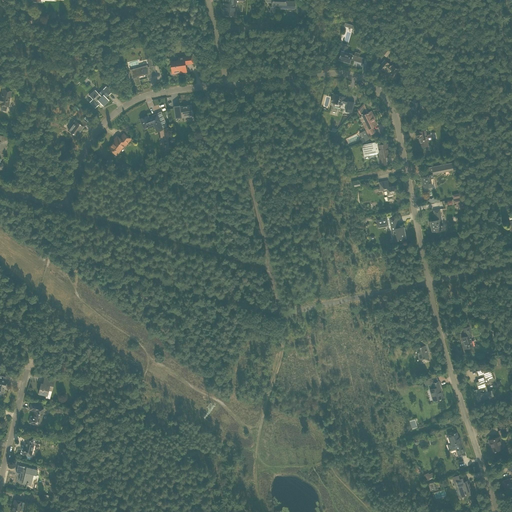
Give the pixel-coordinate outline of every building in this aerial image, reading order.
[(244,1),(244,0),(226,0),(226,4),(224,3),(224,7),(225,7),(225,10),(224,15),(226,15),(227,16),(227,15),(236,15),(236,4),(236,1),(244,1)] [(294,9),(295,2),(287,1),(286,0),(267,0),(267,2),(267,1),(272,1),(272,7),(270,7),(270,16),(273,16),(273,14),(275,14),(275,8),(294,9)] [(340,55),(339,60),(343,61),(344,60),(348,61),(348,62),(350,62),(351,58),(352,54),(346,52),(348,47),(342,45),(340,51),(341,51),(340,55)] [(386,47),(381,53),(386,57),(391,51),(386,47)] [(193,63),(192,56),(179,57),(179,60),(171,61),(173,73),(186,71),(185,64),(193,63)] [(386,74),(392,79),(399,71),(393,65),(392,66),(389,64),(385,60),(379,67),(384,71),(384,70),(386,73),(386,74)] [(147,78),(157,76),(154,65),(148,67),(147,65),(130,70),(132,77),(133,77),(136,86),(141,84),(138,77),(146,74),(147,78)] [(109,95),(111,92),(106,86),(103,89),(100,92),(102,94),(100,95),(95,90),(89,95),(92,99),(89,102),(95,108),(100,103),(103,106),(109,100),(106,97),(108,94),(109,95)] [(11,91),(3,89),(2,93),(1,97),(0,96),(0,104),(2,105),(1,110),(6,111),(7,106),(8,106),(11,91)] [(343,100),(344,97),(342,96),(342,93),(340,93),(339,95),(333,94),(331,102),(335,103),(334,106),(335,107),(335,108),(340,109),(340,108),(344,109),(344,112),(349,113),(349,111),(350,112),(352,112),(354,103),(343,100)] [(410,108),(413,115),(419,113),(418,110),(421,108),(417,97),(409,100),(412,107),(410,108)] [(181,106),(174,106),(176,121),(179,119),(179,117),(193,115),(192,105),(181,107),(181,106)] [(369,135),(375,132),(373,127),(377,125),(373,117),(374,117),(371,111),(360,117),(369,135)] [(159,120),(160,120),(157,114),(149,117),(148,115),(140,119),(144,128),(148,127),(148,126),(154,124),(157,131),(162,129),(159,120)] [(84,128),(87,123),(82,119),(79,123),(75,120),(68,130),(76,136),(82,127),(84,128)] [(426,135),(425,130),(416,132),(417,138),(419,137),(420,139),(418,139),(419,143),(421,143),(421,147),(428,145),(427,140),(432,140),(431,134),(426,135)] [(130,139),(124,134),(120,138),(118,137),(116,140),(115,140),(108,148),(112,152),(116,155),(125,143),(126,144),(130,139)] [(165,140),(164,140),(165,145),(166,145),(167,149),(173,148),(171,134),(164,135),(165,140)] [(362,143),(369,140),(366,134),(360,137),(362,143)] [(379,158),(380,166),(387,164),(385,157),(389,156),(388,148),(387,143),(374,146),(374,142),(362,145),(364,156),(377,154),(378,152),(379,152),(380,157),(379,158)] [(429,175),(426,175),(427,176),(421,177),(423,185),(425,185),(426,190),(433,189),(430,178),(433,178),(433,174),(456,170),(455,162),(427,167),(429,175)] [(381,182),(379,182),(380,191),(383,190),(383,192),(387,191),(388,195),(387,195),(388,201),(394,200),(394,201),(394,200),(393,194),(397,193),(396,185),(389,187),(388,181),(383,182),(381,182)] [(453,200),(454,204),(457,203),(458,209),(464,208),(462,198),(453,200)] [(430,221),(432,231),(441,230),(440,225),(443,225),(440,209),(434,210),(435,220),(430,221)] [(391,225),(394,242),(402,241),(401,239),(405,238),(403,227),(398,228),(396,217),(392,217),(391,215),(376,218),(378,227),(391,225)] [(465,349),(473,347),(470,336),(472,336),(469,326),(463,328),(465,336),(462,337),(465,349)] [(426,339),(418,341),(420,347),(416,348),(421,364),(430,361),(428,353),(430,352),(426,339)] [(484,368),(478,370),(480,375),(477,376),(479,381),(476,382),(479,391),(474,392),(477,402),(494,396),(492,390),(488,391),(485,382),(494,379),(492,371),(486,373),(484,368)] [(0,394),(3,396),(5,389),(6,389),(8,381),(4,380),(5,377),(0,375),(0,394)] [(52,391),(54,381),(44,378),(43,384),(41,383),(38,393),(47,395),(48,390),(52,391)] [(433,401),(443,398),(440,388),(441,388),(439,381),(433,383),(434,388),(430,389),(433,401)] [(40,406),(31,404),(30,409),(35,411),(33,418),(32,418),(30,417),(29,423),(34,424),(35,422),(40,423),(44,409),(39,408),(40,406)] [(410,421),(412,429),(418,427),(416,419),(410,421)] [(500,433),(507,431),(505,425),(498,427),(500,433)] [(450,443),(447,444),(449,452),(457,449),(459,457),(460,456),(465,455),(460,440),(461,440),(460,437),(458,437),(456,433),(452,434),(448,435),(450,443)] [(33,438),(27,437),(24,449),(23,449),(21,454),(31,457),(34,445),(32,444),(33,438)] [(493,451),(503,448),(499,437),(489,440),(493,451)] [(511,477),(507,479),(502,481),(505,489),(510,487),(511,486),(511,463),(506,466),(508,471),(510,471),(511,476),(511,477)] [(33,474),(36,475),(37,469),(23,466),(23,467),(18,465),(16,472),(20,473),(19,480),(23,481),(22,483),(27,484),(31,485),(33,474)] [(463,478),(453,481),(454,485),(456,485),(460,498),(472,494),(468,481),(465,482),(463,478)] [(436,481),(428,484),(431,492),(438,489),(436,481)] [(25,501),(33,503),(34,496),(27,495),(26,498),(25,497),(25,501)] [(19,511),(22,502),(14,500),(11,511),(19,511)]
